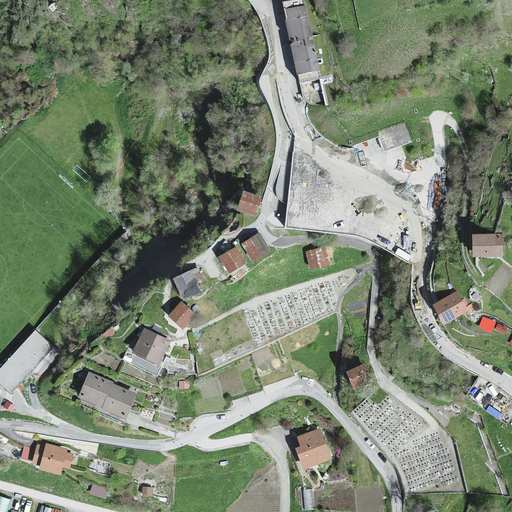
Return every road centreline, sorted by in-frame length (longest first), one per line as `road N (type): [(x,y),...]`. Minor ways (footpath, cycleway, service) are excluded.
road 1 (tertiary): [(280,69),(297,125),(416,202),(424,224),(419,301),(436,338),(511,385)]
road 2 (residential): [(263,221),(278,241),(324,239),(372,251),(374,363),(438,427)]
road 3 (residential): [(397,511),(389,474),(326,399),(307,389),(282,392),(197,436)]
road 4 (residential): [(197,436),(140,444),(0,423)]
road 5 (residential): [(284,511),(275,447),(258,437),(211,444),(197,436)]
road 6 (residential): [(269,200),(281,135),(268,82),(280,69)]
